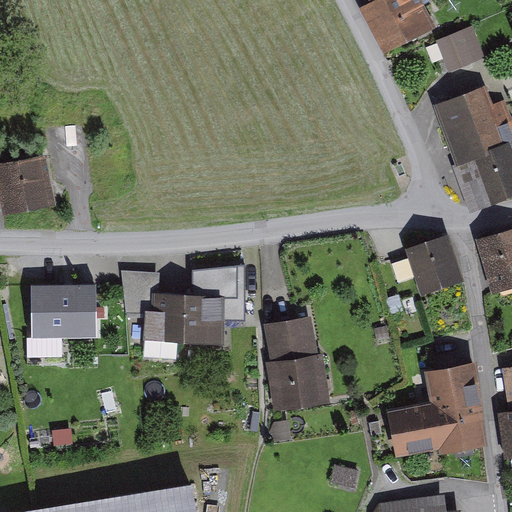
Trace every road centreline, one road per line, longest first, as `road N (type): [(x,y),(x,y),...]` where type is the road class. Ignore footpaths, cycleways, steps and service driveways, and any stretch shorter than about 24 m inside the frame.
road 1 (residential): [(0,244),(444,213)]
road 2 (residential): [(504,511),(489,348),(466,244),(444,213)]
road 3 (residential): [(444,213),(352,0)]
